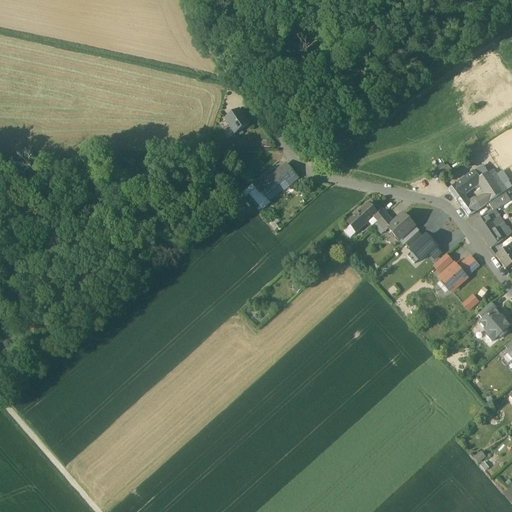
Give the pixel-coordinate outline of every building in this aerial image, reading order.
[(238,110),(225,119),(235,134),(249,125),(238,110)] [(286,164),(266,182),(269,186),(275,181),(280,187),(285,183),(288,186),(298,178),(286,164)] [(447,166),(436,174),(441,180),(452,172),(447,166)] [(495,174),(488,174),(473,174),(471,175),(478,184),(485,195),(490,202),(507,191),(495,174)] [(478,184),(471,175),(466,178),(473,188),(478,184)] [(461,181),(449,191),(456,201),(462,196),(473,188),(466,178),(461,181)] [(275,181),(269,186),(274,192),(280,187),(275,181)] [(266,182),(256,190),(260,195),(261,193),(268,201),(282,189),(280,187),(274,192),(269,186),(266,182)] [(250,195),(256,190),(252,186),(241,195),(245,199),(250,195)] [(260,195),(256,190),(250,195),(260,208),(268,201),(261,193),(260,195)] [(505,193),(489,205),(493,211),(495,210),(495,211),(510,201),(505,193)] [(474,199),(468,204),(467,203),(461,208),(468,217),(481,209),(490,202),(485,195),(477,200),(474,199)] [(462,196),(456,201),(461,208),(467,203),(462,196)] [(368,205),(347,223),(356,233),(368,222),(367,221),(376,214),(368,205)] [(376,214),(367,221),(368,222),(372,227),(386,215),(381,209),(376,214)] [(415,227),(403,214),(393,223),(387,229),(388,229),(399,241),(415,227)] [(386,215),(377,223),(385,232),(388,229),(387,229),(393,223),(386,215)] [(487,216),(474,224),(487,243),(499,235),(495,230),(496,229),(487,216)] [(419,233),(406,245),(411,252),(425,240),(419,233)] [(499,235),(487,243),(491,248),(502,240),(499,235)] [(411,252),(409,254),(419,264),(438,247),(428,237),(425,240),(411,252)] [(511,250),(509,247),(496,257),(506,271),(511,266),(511,250)] [(446,257),(434,267),(440,273),(451,263),(446,257)] [(454,266),(440,279),(451,291),(466,279),(464,277),(472,270),(465,263),(458,270),(454,266)] [(472,297),(463,305),(469,311),(477,303),(472,297)] [(496,309),(491,303),(478,315),(483,321),(496,309)] [(486,337),(491,342),(499,336),(501,338),(506,333),(505,331),(509,327),(495,311),(480,324),(489,334),(486,337)] [(481,452),(473,458),(478,463),(485,457),(481,452)] [(511,503),(511,495),(511,494),(511,486),(503,494),(511,503)]
